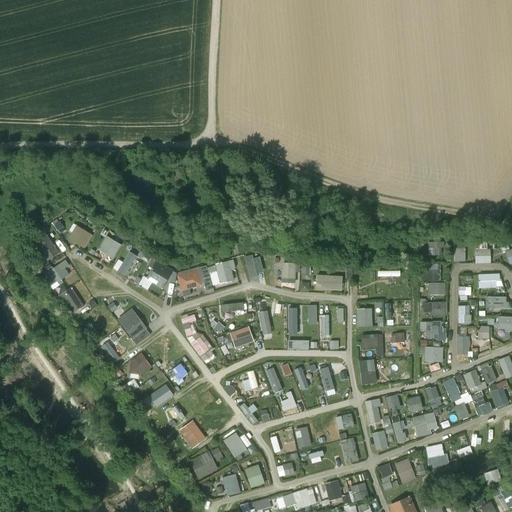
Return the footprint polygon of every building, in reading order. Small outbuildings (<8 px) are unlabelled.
[(181,166),(171,167),(174,182),(183,180),(181,166)] [(59,230),(65,226),(60,218),(53,222),(59,230)] [(87,247),(94,233),(77,224),(70,238),(87,247)] [(37,241),(50,260),(61,252),(48,233),(37,241)] [(108,234),(99,249),(115,258),(123,243),(108,234)] [(429,255),(444,255),(444,241),(429,241),(429,255)] [(455,248),(455,261),(467,261),(467,248),(455,248)] [(477,262),(492,262),(492,249),(477,249),(477,262)] [(126,275),(138,254),(131,250),(119,271),(126,275)] [(170,291),(181,274),(153,256),(152,258),(141,250),(137,256),(155,267),(149,277),(143,273),(138,282),(149,289),(154,281),(170,291)] [(251,277),(260,275),(254,254),(246,256),(251,277)] [(276,269),(283,269),(283,286),(296,286),(297,262),(286,262),(286,258),(276,258),(276,269)] [(71,274),(67,267),(71,265),(67,259),(47,272),(55,284),(71,274)] [(207,286),(235,281),(233,269),(237,269),(235,260),(179,272),(184,296),(192,294),(191,288),(206,284),(207,286)] [(442,280),(442,263),(422,263),(422,280),(442,280)] [(303,266),(303,274),(311,274),(311,266),(303,266)] [(392,281),(392,271),(378,271),(379,282),(392,281)] [(481,288),(503,286),(502,272),(480,274),(481,288)] [(344,290),(345,275),(317,275),(317,289),(344,290)] [(472,295),(473,275),(460,275),(460,295),(472,295)] [(302,282),(302,290),(310,290),(310,282),(302,282)] [(430,282),(430,294),(447,294),(447,282),(430,282)] [(74,286),(61,293),(72,313),(85,306),(74,286)] [(487,296),(487,310),(509,309),(509,295),(487,296)] [(109,305),(113,311),(119,307),(115,301),(109,305)] [(432,314),(449,314),(449,301),(432,301),(432,314)] [(460,323),(472,323),(472,305),(460,305),(460,323)] [(133,307),(118,319),(138,345),(153,334),(133,307)] [(374,325),(374,307),(358,308),(358,326),(374,325)] [(511,315),(499,316),(500,330),(511,329),(511,315)] [(96,342),(103,337),(92,321),(85,325),(96,342)] [(422,321),(422,330),(427,330),(427,339),(445,339),(445,321),(422,321)] [(494,337),(493,325),(479,326),(480,338),(494,337)] [(406,332),(397,332),(398,344),(407,344),(406,332)] [(378,355),(385,355),(384,333),(363,334),(363,347),(378,347),(378,355)] [(472,354),(471,336),(458,336),(459,355),(472,354)] [(109,344),(119,358),(130,351),(120,337),(109,344)] [(426,346),(426,361),(445,361),(445,346),(426,346)] [(141,375),(154,367),(143,351),(126,363),(134,374),(138,371),(141,375)] [(507,378),(511,376),(511,358),(510,354),(499,359),(507,378)] [(361,359),(363,384),(378,383),(377,359),(361,359)] [(498,380),(493,364),(482,367),(487,383),(498,380)] [(478,369),(466,373),(473,394),(458,399),(460,404),(456,405),(460,419),(471,416),(467,403),(474,400),(479,416),(492,412),(483,385),(483,386),(478,369)] [(452,401),(463,397),(455,377),(445,380),(452,401)] [(129,392),(140,387),(137,379),(125,384),(129,392)] [(498,407),(511,402),(505,389),(511,387),(508,380),(490,387),(498,407)] [(149,407),(155,402),(158,406),(176,394),(167,383),(144,400),(149,407)] [(438,385),(427,388),(433,408),(444,404),(438,385)] [(399,393),(387,396),(399,443),(407,440),(404,428),(411,426),(409,418),(402,420),(398,408),(403,407),(399,393)] [(411,412),(424,410),(422,395),(409,397),(411,412)] [(372,424),(383,421),(379,406),(383,405),(381,397),(366,401),(372,424)] [(255,403),(249,406),(247,402),(242,405),(253,424),(259,420),(254,412),(259,409),(255,403)] [(190,408),(176,420),(179,424),(193,413),(190,408)] [(353,412),(337,416),(340,430),(356,425),(353,412)] [(390,414),(383,416),(386,425),(392,424),(390,414)] [(418,436),(433,434),(430,414),(415,416),(418,436)] [(194,419),(181,430),(195,448),(208,437),(194,419)] [(296,428),(300,447),(313,445),(309,426),(296,428)] [(378,449),(390,446),(385,429),(373,433),(378,449)] [(474,450),(486,446),(480,429),(468,433),(474,450)] [(293,430),(275,437),(277,444),(295,437),(293,430)] [(238,460),(244,456),(242,453),(249,449),(237,431),(225,439),(238,460)] [(355,437),(341,440),(345,458),(352,457),(353,462),(361,460),(355,437)] [(431,466),(449,463),(445,443),(427,446),(431,466)] [(471,445),(458,449),(461,457),(474,452),(471,445)] [(220,469),(217,461),(225,457),(220,446),(191,460),(200,478),(220,469)] [(321,463),(321,457),(326,457),(325,451),(309,452),(310,464),(321,463)] [(404,483),(418,478),(410,457),(396,463),(404,483)] [(293,462),(278,465),(281,477),(296,474),(293,462)] [(391,462),(379,466),(387,490),(394,487),(390,475),(395,473),(391,462)] [(246,468),(252,488),(267,483),(260,463),(246,468)] [(425,463),(418,465),(420,475),(427,473),(425,463)] [(499,467),(485,473),(489,484),(504,479),(499,467)] [(237,473),(224,476),(229,496),(242,492),(237,473)] [(339,479),(326,482),(331,500),(344,497),(339,479)] [(203,484),(206,493),(215,490),(211,480),(203,484)] [(352,485),(355,500),(370,497),(367,482),(352,485)] [(297,503),(300,509),(319,503),(313,486),(284,496),(287,507),(297,503)] [(511,491),(511,488),(499,493),(506,511),(511,508),(511,491)] [(351,494),(344,495),(346,503),(352,501),(351,494)] [(486,496),(479,499),(482,505),(489,502),(486,496)] [(252,501),(241,504),(243,511),(264,511),(264,509),(273,507),(270,497),(252,502),(252,501)] [(415,511),(410,499),(390,507),(392,511),(415,511)] [(359,505),(361,511),(374,511),(371,501),(359,505)] [(482,506),(485,511),(498,511),(493,501),(482,506)]
